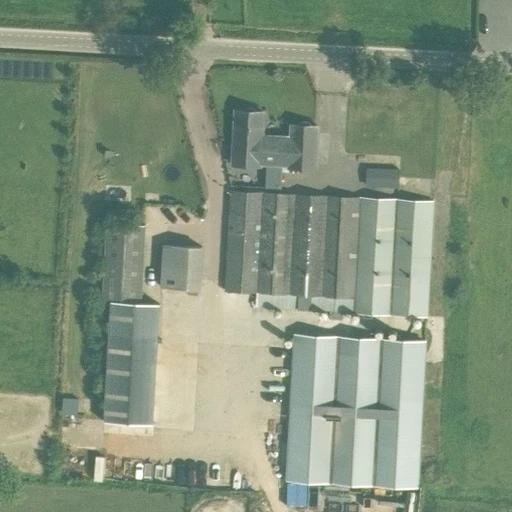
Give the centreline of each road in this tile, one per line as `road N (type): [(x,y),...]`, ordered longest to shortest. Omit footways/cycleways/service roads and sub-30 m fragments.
road 1 (tertiary): [(511,69),(0,41)]
road 2 (unknown): [(196,52),(216,219),(208,312)]
